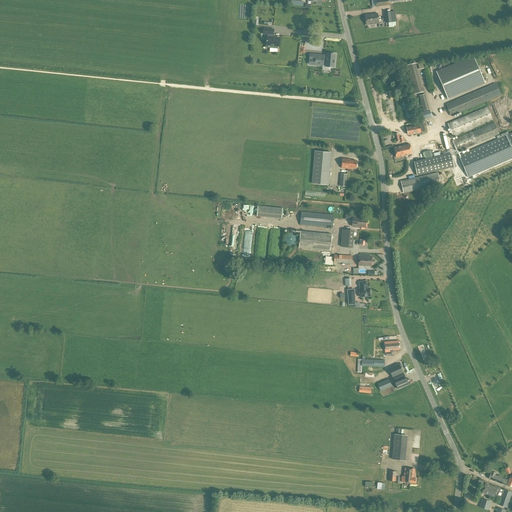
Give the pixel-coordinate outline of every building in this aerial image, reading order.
[(377,13),(365,15),(366,25),(378,23),(377,13)] [(273,35),(274,29),(264,28),(263,34),(268,34),(268,37),(267,37),(266,45),(266,47),(274,48),(274,46),(278,46),(279,38),(272,37),(272,35),(273,35)] [(333,67),(335,55),(326,54),(326,56),(324,56),(310,54),(309,64),(323,65),(323,61),(326,61),(325,66),(333,67)] [(266,70),(286,71),(286,56),(266,56),(266,70)] [(473,56),(436,71),(447,98),(484,83),(473,56)] [(483,56),(477,58),(485,78),(491,75),(483,56)] [(415,63),(406,65),(414,95),(422,92),(415,63)] [(496,83),(446,105),(450,116),(501,95),(496,83)] [(425,94),(419,96),(423,111),(429,109),(425,94)] [(487,107),(447,124),(453,137),(493,120),(487,107)] [(430,110),(419,113),(420,119),(432,117),(430,110)] [(472,132),(452,140),(457,152),(477,144),(499,134),(493,122),(472,132)] [(412,125),(406,126),(407,134),(409,135),(413,134),(421,132),(425,131),(423,125),(420,125),(419,125),(412,126),(412,125)] [(511,157),(511,133),(459,157),(468,177),(511,157)] [(398,134),(394,135),(395,142),(399,141),(400,142),(404,141),(403,137),(399,138),(398,134)] [(410,144),(393,148),(395,157),(412,154),(410,144)] [(315,151),(312,183),(328,185),(331,152),(315,151)] [(459,166),(455,152),(414,162),(418,175),(459,166)] [(342,158),(341,168),(350,169),(350,167),(356,168),(357,161),(351,160),(351,159),(342,158)] [(437,172),(426,175),(400,181),(403,193),(429,187),(440,184),(437,172)] [(257,206),(256,216),(281,219),(282,208),(257,206)] [(301,212),(300,225),(326,227),(326,228),(331,228),(332,228),(334,215),(301,212)] [(352,217),(351,226),(365,227),(366,218),(352,217)] [(342,230),(340,247),(350,248),(352,231),(342,230)] [(300,231),(298,249),(329,252),(331,234),(300,231)] [(284,239),(284,240),(284,241),(284,242),(285,243),(286,244),(287,245),(288,245),(289,246),(290,246),(291,246),(292,246),(292,245),(293,245),(294,245),(295,244),(295,243),(296,243),(296,242),(296,241),(297,241),(297,240),(297,239),(297,238),(296,237),(296,236),(295,236),(295,235),(294,234),(293,234),(292,233),(291,233),(290,233),(289,233),(288,233),(288,234),(287,234),(286,235),(285,236),(284,237),(284,238),(284,239)] [(359,256),(359,265),(372,266),(372,256),(359,256)] [(360,289),(359,289),(360,297),(365,296),(370,296),(370,294),(371,293),(371,292),(371,291),(370,290),(370,288),(367,288),(367,281),(360,282),(360,289)] [(399,340),(384,342),(384,345),(389,345),(391,345),(396,345),(396,350),(399,350),(399,340)] [(389,345),(384,345),(385,352),(386,352),(386,356),(391,355),(391,352),(393,352),(393,350),(396,350),(396,345),(391,345),(389,345)] [(399,364),(388,369),(397,389),(408,384),(401,367),(402,367),(401,363),(399,364)] [(388,379),(377,384),(380,391),(391,386),(388,379)] [(393,443),(392,459),(404,460),(406,435),(394,434),(393,443)] [(402,476),(401,482),(415,484),(415,478),(414,478),(414,469),(404,468),(403,476),(402,476)] [(389,471),(388,481),(395,482),(396,472),(389,471)] [(491,471),(488,479),(505,485),(507,480),(500,477),(500,476),(498,475),(497,476),(494,475),(495,473),(491,471)] [(485,483),(481,493),(494,497),(497,488),(485,483)] [(498,504),(507,507),(507,504),(511,492),(503,490),(502,493),(498,504)] [(482,499),(478,507),(487,510),(490,502),(482,499)]
